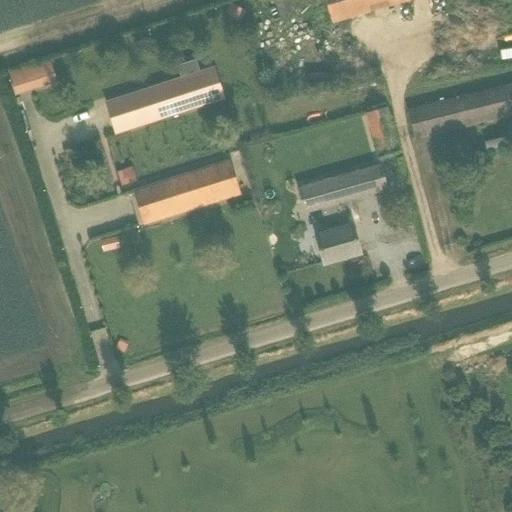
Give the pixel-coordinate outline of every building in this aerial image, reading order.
[(325,0),(332,22),(408,0),(325,0)] [(10,72),(17,95),(59,82),(52,59),(10,72)] [(224,99),(214,68),(107,103),(117,133),(224,99)] [(415,139),(511,114),(511,84),(408,110),(415,139)] [(387,107),(366,113),(379,158),(400,152),(387,107)] [(135,192),(144,223),(240,193),(230,162),(135,192)] [(324,264),(361,253),(353,225),(345,228),(339,204),(388,190),(381,165),(298,188),(305,213),(321,209),(328,233),(316,236),(324,264)]
